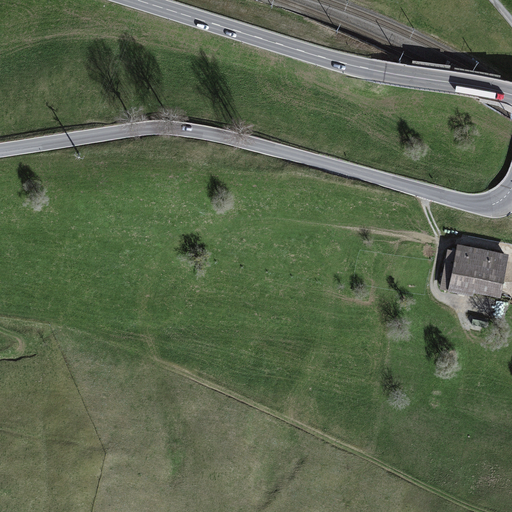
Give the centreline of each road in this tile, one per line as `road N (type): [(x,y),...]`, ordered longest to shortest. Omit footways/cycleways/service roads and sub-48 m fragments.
road 1 (tertiary): [(0,152),(166,130),(486,208),(511,193)]
road 2 (secondary): [(136,0),(370,70),(511,95)]
